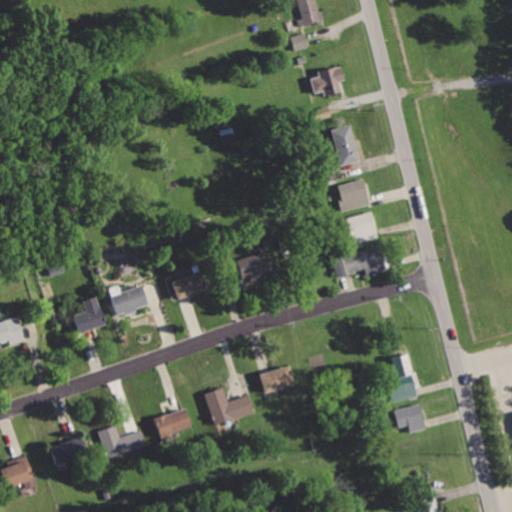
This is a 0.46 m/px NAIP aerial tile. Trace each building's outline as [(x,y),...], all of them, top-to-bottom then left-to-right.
[(295,0),(303,25),(326,19),(320,0),(295,0)] [(286,38),(291,55),(309,50),(304,33),(286,38)] [(307,71),(313,92),(321,89),(323,96),(341,90),(339,83),(348,81),(342,60),(307,71)] [(309,103),(313,120),(333,115),(329,98),(309,103)] [(330,126),(341,165),(363,159),(352,120),(330,126)] [(337,182),(344,210),(371,203),(364,175),(337,182)] [(346,216),(352,241),(379,235),(372,210),(346,216)] [(333,257),(339,277),(364,270),(367,277),(392,270),(383,242),(333,257)] [(236,257),(243,279),(273,270),(267,248),(236,257)] [(171,279),(179,302),(209,291),(201,269),(171,279)] [(112,295),(120,317),(149,306),(141,285),(112,295)] [(83,298),(87,311),(73,315),(78,333),(106,324),(97,294),(83,298)] [(0,320),(0,343),(10,341),(12,346),(29,340),(21,314),(0,320)] [(393,358),(397,374),(385,379),(391,406),(420,398),(409,354),(393,358)] [(259,373),(265,396),(297,387),(291,364),(259,373)] [(205,392),(217,425),(256,412),(248,392),(229,399),(224,386),(205,392)] [(394,410),(398,426),(408,424),(411,433),(429,428),(421,402),(394,410)] [(155,417),(163,439),(193,428),(185,406),(155,417)] [(98,431),(111,464),(150,449),(142,429),(121,437),(116,423),(98,431)] [(50,446),(57,466),(90,454),(83,434),(50,446)] [(0,464),(0,470),(7,490),(36,479),(28,455),(0,464)] [(417,495),(421,507),(416,508),(417,511),(444,511),(438,489),(417,495)]
